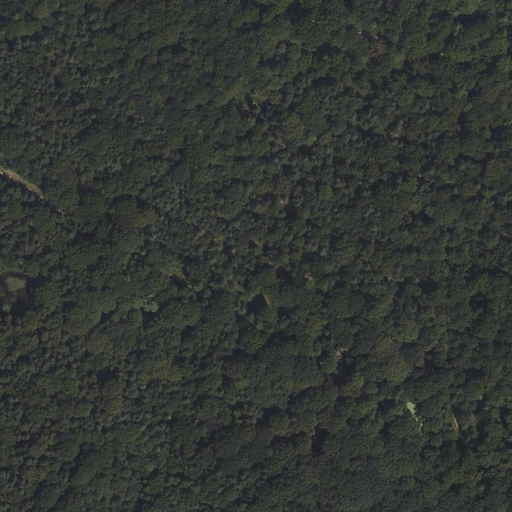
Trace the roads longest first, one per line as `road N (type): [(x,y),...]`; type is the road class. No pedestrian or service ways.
road 1 (track): [(511,473),(416,439),(386,409),(0,177)]
road 2 (unknown): [(225,0),(511,73)]
